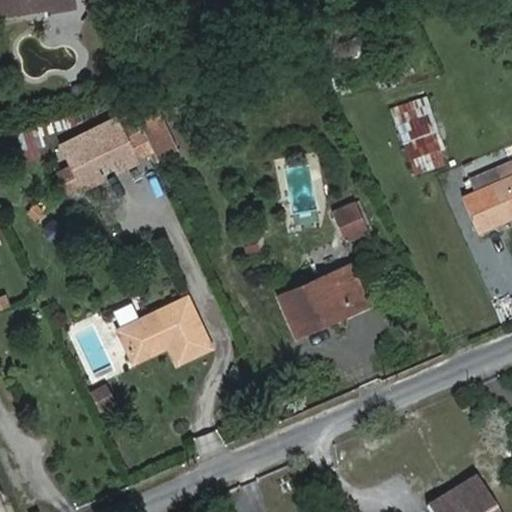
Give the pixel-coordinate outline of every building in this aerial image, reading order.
[(0,0),(0,14),(51,5),(54,1),(60,0),(0,0)] [(409,51),(386,60),(395,81),(417,72),(409,51)] [(421,89),(387,100),(412,172),(442,161),(438,149),(441,147),(421,89)] [(114,118),(60,145),(70,166),(80,185),(81,187),(101,178),(95,164),(112,155),(110,149),(126,141),(114,118)] [(126,141),(110,149),(112,155),(129,147),(126,141)] [(501,176),(459,196),(475,231),(511,213),(511,160),(497,168),(501,176)] [(55,174),(65,193),(80,185),(70,166),(55,174)] [(360,198),(334,208),(348,243),(373,233),(360,198)] [(333,313),(336,319),(370,302),(353,259),(279,294),(296,331),(333,313)] [(0,310),(13,306),(8,292),(0,295),(0,310)] [(214,349),(191,296),(122,326),(136,357),(174,341),(182,362),(214,349)] [(298,336),(336,319),(333,313),(296,331),(298,336)] [(146,378),(182,362),(174,341),(136,357),(146,378)] [(115,400),(107,381),(93,388),(101,406),(115,400)] [(432,511),(495,511),(477,479),(429,507),(432,511)]
